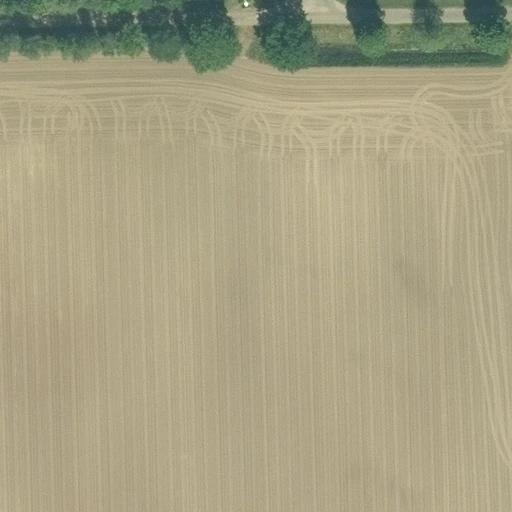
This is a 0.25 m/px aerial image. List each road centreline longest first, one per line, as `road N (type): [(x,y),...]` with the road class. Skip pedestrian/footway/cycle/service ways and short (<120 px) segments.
road 1 (unclassified): [(0,20),(304,17)]
road 2 (residential): [(511,12),(304,17)]
